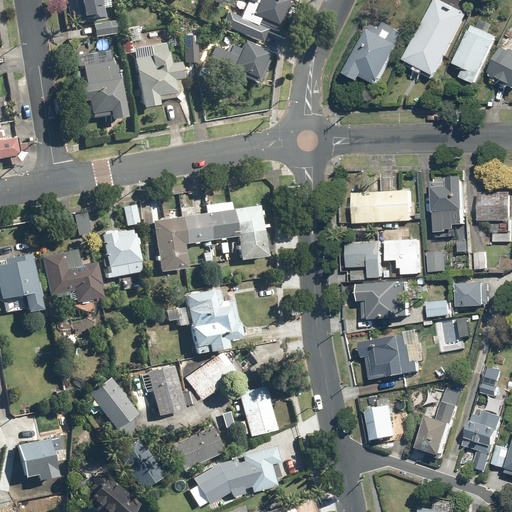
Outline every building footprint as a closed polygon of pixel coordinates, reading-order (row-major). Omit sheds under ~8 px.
[(99,0),(75,0),(80,23),(103,19),(99,0)] [(225,11),(220,23),(263,42),(270,25),(284,30),(296,1),(293,0),(250,0),(242,19),(225,11)] [(434,0),(403,59),(435,76),(468,14),(440,0),(434,0)] [(116,21),(92,25),(94,37),(118,33),(116,21)] [(372,25),(347,74),(362,81),(364,78),(377,85),(405,32),(384,22),(381,29),(372,25)] [(468,31),(454,64),(465,68),(461,78),(476,84),(495,42),(493,41),(496,36),(472,26),(470,31),(468,31)] [(130,38),(119,40),(122,53),(132,51),(130,38)] [(196,40),(181,41),(182,62),(197,62),(196,40)] [(150,56),(133,59),(142,108),(158,105),(157,100),(178,96),(175,80),(181,79),(178,62),(168,64),(164,42),(148,45),(150,56)] [(240,50),(231,45),(227,52),(213,46),(208,57),(256,78),(268,53),(243,42),(240,50)] [(501,46),(489,73),(491,74),(490,76),(496,79),(495,82),(508,89),(510,86),(511,87),(511,49),(509,48),(508,50),(501,46)] [(116,58),(82,64),(85,83),(78,84),(82,101),(88,100),(90,115),(109,111),(110,120),(127,117),(116,58)] [(0,158),(17,156),(22,151),(19,137),(4,140),(2,128),(0,127),(0,158)] [(432,183),(434,226),(465,224),(462,177),(447,177),(446,182),(432,183)] [(353,193),(355,223),(412,220),(410,190),(353,193)] [(511,191),(479,191),(478,242),(511,241),(511,208),(511,191)] [(258,205),(150,220),(157,272),(184,268),(181,244),(234,237),(238,260),(265,256),(258,205)] [(135,206),(122,208),(125,225),(138,223),(135,206)] [(85,212),(72,215),(78,244),(91,241),(85,212)] [(470,229),(460,229),(460,242),(470,242),(470,229)] [(111,232),(98,234),(104,276),(136,272),(130,234),(112,237),(111,232)] [(386,241),(387,261),(399,261),(399,268),(402,268),(403,275),(421,274),(419,239),(386,241)] [(347,243),(348,268),(369,267),(369,278),(382,277),(381,241),(347,243)] [(428,252),(429,272),(447,270),(445,251),(428,252)] [(36,256),(44,296),(68,291),(70,303),(99,297),(92,263),(62,269),(59,252),(36,256)] [(488,252),(476,252),(476,270),(488,270),(488,252)] [(0,264),(0,299),(17,296),(21,312),(37,309),(25,254),(1,259),(2,264),(0,264)] [(353,270),(353,280),(368,280),(368,270),(353,270)] [(359,301),(369,301),(370,320),(402,318),(402,316),(409,316),(407,282),(399,282),(399,281),(358,284),(359,301)] [(460,283),(462,304),(487,302),(486,281),(460,283)] [(212,304),(210,290),(182,295),(192,354),(224,348),(222,340),(237,338),(230,301),(212,304)] [(122,291),(110,293),(112,307),(124,305),(122,291)] [(426,301),(428,317),(451,314),(449,299),(426,301)] [(475,316),(464,316),(463,333),(474,334),(475,316)] [(368,357),(371,379),(388,376),(388,378),(421,372),(414,332),(361,341),(364,358),(368,357)] [(235,375),(220,352),(181,377),(196,401),(235,375)] [(171,365),(144,372),(154,417),(181,410),(171,365)] [(108,377),(86,393),(111,430),(134,414),(108,377)] [(486,382),(482,394),(497,397),(500,385),(486,382)] [(151,404),(141,385),(129,392),(138,410),(151,404)] [(263,386),(236,392),(243,420),(234,422),(237,435),(246,433),(246,436),(273,430),(263,386)] [(428,415),(418,448),(443,456),(462,391),(448,387),(439,418),(428,415)] [(379,398),(362,399),(363,407),(380,405),(379,398)] [(366,410),(372,441),(396,436),(391,405),(366,410)] [(463,445),(479,450),(474,466),(486,470),(491,453),(493,454),(505,415),(483,409),(481,414),(474,411),(463,445)] [(228,412),(220,414),(223,428),(231,425),(228,412)] [(222,450),(211,426),(169,445),(180,469),(222,450)] [(16,443),(22,475),(36,472),(37,478),(57,474),(52,450),(60,448),(57,434),(16,443)] [(138,437),(114,452),(137,490),(161,476),(138,437)] [(498,444),(493,463),(506,467),(511,448),(498,444)] [(272,445),(239,454),(242,463),(238,464),(235,456),(218,461),(194,476),(209,502),(229,491),(232,495),(245,491),(242,487),(249,485),(252,490),(275,484),(270,464),(277,462),(272,445)] [(101,475),(82,498),(99,511),(136,511),(141,507),(101,475)] [(62,485),(15,477),(9,510),(21,511),(20,511),(42,511),(45,497),(49,498),(50,493),(60,495),(62,485)]
